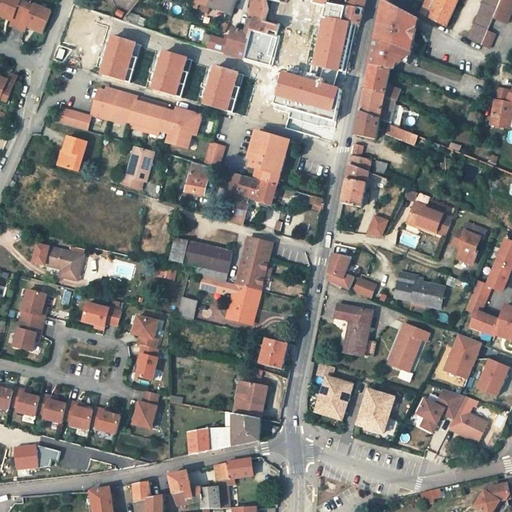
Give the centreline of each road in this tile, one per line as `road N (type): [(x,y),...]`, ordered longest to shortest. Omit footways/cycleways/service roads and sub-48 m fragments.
road 1 (unclassified): [(294,446),(0,492)]
road 2 (primary): [(342,160),(294,446)]
road 3 (residential): [(251,124),(265,72),(117,27)]
road 4 (primary): [(377,0),(342,160)]
road 5 (residential): [(49,376),(113,384),(117,346),(60,336)]
road 6 (unknown): [(323,264),(182,214)]
